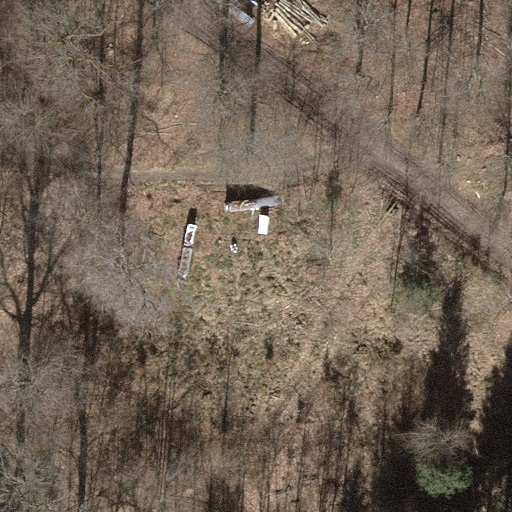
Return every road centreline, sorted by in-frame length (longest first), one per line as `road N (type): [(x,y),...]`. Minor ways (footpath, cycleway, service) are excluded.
road 1 (track): [(190,0),(373,140)]
road 2 (track): [(373,140),(511,261)]
